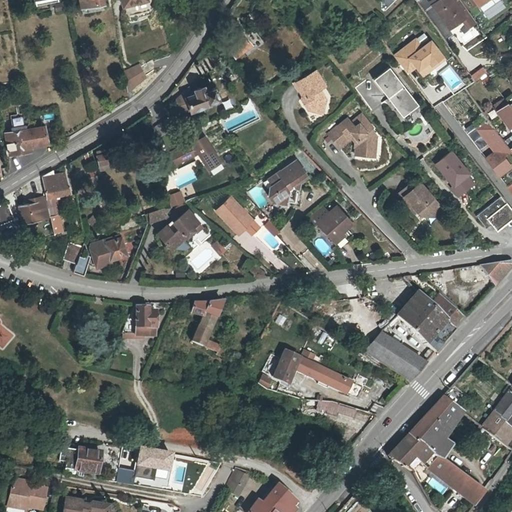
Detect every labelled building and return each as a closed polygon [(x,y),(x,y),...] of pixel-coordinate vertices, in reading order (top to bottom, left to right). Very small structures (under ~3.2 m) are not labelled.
[(55,3),(56,9),(69,7),(68,0),(55,3)] [(149,2),(147,0),(122,0),(124,9),(149,2)] [(459,0),(440,0),(432,6),(449,29),(462,20),(470,14),(459,0)] [(472,0),(478,8),(489,0),(472,0)] [(476,22),(470,14),(462,20),(468,28),(476,22)] [(373,30),(380,24),(374,17),(368,24),(373,30)] [(249,44),(237,28),(221,40),(234,56),(249,44)] [(420,46),(398,63),(410,77),(419,70),(421,73),(423,76),(433,68),(435,71),(446,62),(435,48),(426,54),(420,46)] [(433,68),(423,76),(427,82),(448,65),(446,62),(435,71),(433,68)] [(146,75),(140,63),(124,69),(128,89),(146,75)] [(374,79),(388,98),(402,117),(410,111),(408,109),(416,103),(390,67),(374,79)] [(419,70),(410,77),(412,80),(421,73),(419,70)] [(316,72),(295,84),(304,99),(301,101),(306,111),(316,114),(323,109),(325,101),(319,90),(324,86),(316,72)] [(188,97),(185,90),(176,96),(180,113),(190,109),(191,110),(210,103),(209,101),(217,98),(213,89),(210,90),(208,86),(204,88),(203,87),(194,90),(191,93),(192,95),(188,97)] [(402,117),(388,98),(385,100),(399,119),(402,117)] [(511,109),(508,105),(507,104),(507,102),(505,103),(502,99),(494,106),(498,110),(497,111),(511,127),(511,126),(511,112),(511,111),(511,109)] [(418,105),(416,103),(408,109),(410,111),(418,105)] [(347,117),(328,133),(340,149),(352,139),(354,144),(355,158),(382,162),(383,138),(377,137),(371,132),(374,129),(362,113),(352,121),(347,117)] [(503,159),(511,153),(510,152),(509,151),(505,144),(498,136),(494,130),(490,124),(478,132),(495,155),(486,162),(498,180),(511,170),(503,159)] [(46,143),(44,126),(32,128),(36,145),(46,143)] [(5,133),(8,154),(30,150),(29,146),(36,145),(32,128),(5,133)] [(203,136),(195,142),(188,145),(187,143),(178,147),(170,130),(155,138),(160,159),(170,154),(178,169),(195,160),(192,154),(197,151),(207,165),(217,158),(218,158),(203,136)] [(433,163),(458,196),(478,181),(452,148),(433,163)] [(110,152),(107,152),(108,154),(97,157),(100,165),(113,162),(110,152)] [(217,158),(207,165),(212,173),(223,166),(217,158)] [(276,183),(273,186),(271,187),(269,194),(275,201),(282,202),(287,198),(288,199),(301,203),(304,192),(303,190),(302,189),(300,187),(301,182),(309,176),(296,159),(272,178),(276,183)] [(71,193),(68,175),(68,174),(67,173),(65,172),(55,175),(53,171),(43,177),(46,196),(46,198),(71,193)] [(401,194),(423,218),(430,218),(441,208),(421,184),(414,189),(411,186),(401,194)] [(181,189),(167,194),(171,206),(185,201),(181,189)] [(422,218),(423,218),(401,194),(399,195),(409,208),(411,206),(422,218)] [(37,201),(40,216),(49,214),(46,198),(46,196),(30,199),(31,203),(37,201)] [(246,227),(253,220),(231,196),(215,210),(238,234),(246,227)] [(40,216),(37,201),(31,203),(19,205),(23,224),(41,220),(40,216)] [(0,222),(13,217),(7,202),(0,204),(0,222)] [(486,217),(496,230),(511,218),(511,209),(506,202),(486,217)] [(170,206),(163,209),(166,217),(181,212),(178,204),(170,206)] [(322,215),(324,217),(317,223),(334,242),(342,236),(346,240),(352,234),(347,228),(352,223),(336,206),(327,215),(325,212),(322,215)] [(441,208),(430,218),(436,218),(440,215),(441,208)] [(152,222),(166,217),(163,209),(150,213),(152,222)] [(187,209),(182,214),(185,217),(191,212),(187,209)] [(185,217),(182,214),(173,222),(171,221),(157,233),(170,248),(184,236),(186,237),(195,229),(193,226),(198,221),(191,212),(185,217)] [(59,214),(50,216),(54,233),(63,231),(59,214)] [(257,224),(253,220),(246,227),(250,231),(257,224)] [(268,220),(264,225),(274,234),(279,229),(268,220)] [(122,235),(93,243),(91,246),(97,267),(113,263),(112,259),(128,255),(124,238),(122,235)] [(346,240),(342,236),(334,242),(338,247),(346,240)] [(77,262),(79,256),(82,247),(71,243),(66,258),(77,262)] [(90,260),(79,256),(77,262),(73,272),(84,276),(90,260)] [(511,261),(510,261),(509,262),(505,262),(480,266),(494,285),(499,280),(511,265),(511,261)] [(250,262),(246,267),(263,278),(267,273),(250,262)] [(415,281),(409,276),(403,276),(410,284),(415,281)] [(418,293),(429,304),(437,297),(426,286),(418,293)] [(429,304),(418,293),(418,292),(396,315),(434,353),(451,334),(455,330),(451,326),(450,326),(429,304)] [(450,326),(451,326),(460,316),(439,295),(437,297),(429,304),(450,326)] [(225,351),(221,349),(222,346),(207,339),(222,301),(207,303),(192,303),(189,312),(201,317),(191,340),(217,351),(216,353),(223,357),(225,351)] [(148,307),(136,307),(136,326),(156,326),(156,310),(148,310),(148,307)] [(275,322),(281,325),(285,317),(279,314),(275,322)] [(0,321),(0,347),(3,350),(16,334),(0,321)] [(156,326),(136,326),(136,335),(155,335),(156,326)] [(424,362),(381,333),(364,351),(407,381),(424,362)] [(301,357),(311,363),(315,355),(305,349),(301,357)] [(300,357),(285,350),(272,376),(281,380),(287,382),(294,368),(345,393),(351,381),(311,363),(301,357),(300,357)] [(265,388),(270,379),(271,378),(263,373),(258,382),(265,388)] [(279,382),(270,379),(265,388),(288,395),(290,390),(278,386),(279,382)] [(511,387),(480,428),(504,445),(511,434),(511,387)] [(417,426),(435,437),(456,409),(442,397),(417,426)] [(317,412),(319,401),(304,400),(302,408),(317,412)] [(339,406),(341,406),(342,404),(330,402),(319,401),(317,412),(336,417),(337,413),(339,406)] [(341,406),(339,406),(337,413),(354,417),(356,410),(341,406)] [(435,437),(445,439),(461,413),(456,409),(435,437)] [(417,426),(408,435),(424,446),(433,453),(437,457),(443,458),(453,444),(445,439),(435,437),(417,426)] [(387,455),(404,467),(414,457),(424,446),(408,435),(387,455)] [(96,477),(101,451),(78,447),(77,449),(59,446),(56,460),(65,462),(63,472),(96,477)] [(424,446),(414,457),(422,464),(433,453),(424,446)] [(443,458),(437,457),(427,470),(473,505),(483,490),(460,472),(443,459),(443,458)] [(225,488),(238,496),(243,487),(232,480),(237,471),(246,476),(249,471),(236,466),(235,466),(233,469),(231,473),(225,486),(225,488)] [(246,476),(237,471),(232,480),(243,487),(249,478),(246,476)] [(24,503),(24,505),(40,508),(45,486),(29,483),(25,482),(25,479),(13,476),(8,499),(24,503)] [(442,494),(447,487),(432,477),(427,483),(442,494)] [(271,511),(272,511),(293,511),(295,510),(287,503),(292,498),(277,484),(261,502),(257,499),(247,511),(271,511)] [(64,502),(107,510),(108,504),(91,501),(88,503),(81,502),(81,499),(65,496),(64,502)] [(24,503),(8,499),(7,505),(23,508),(24,505),(24,503)] [(106,511),(107,510),(64,502),(62,511),(106,511)]
